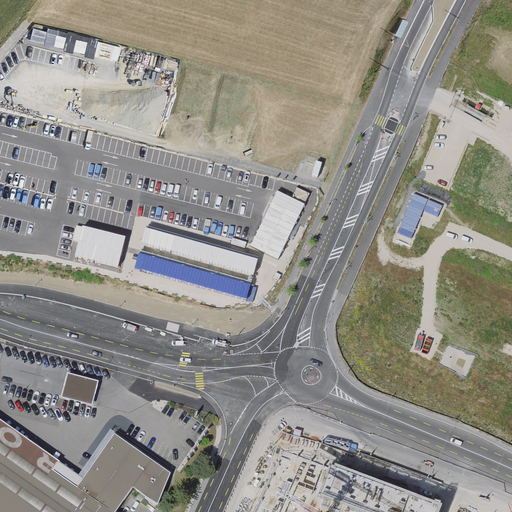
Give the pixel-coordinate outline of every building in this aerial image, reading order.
[(116,63),(120,46),(72,33),(71,37),(35,27),(31,40),(116,63)] [(324,180),(328,165),(311,160),(307,174),(324,180)] [(305,204),(277,190),(251,246),(278,259),(305,204)] [(414,194),(398,233),(412,239),(423,212),(439,218),(444,206),(414,194)] [(119,266),(126,236),(83,225),(82,227),(77,225),(73,240),(78,241),(75,255),(119,266)] [(258,258),(146,227),(141,242),(254,273),(258,258)] [(250,284),(139,252),(135,267),(246,299),(250,284)] [(51,354),(20,347),(11,384),(96,406),(102,379),(69,372),(51,354)] [(0,419),(0,511),(121,511),(138,489),(162,505),(181,477),(119,434),(80,488),(69,481),(75,472),(0,419)] [(372,511),(438,511),(443,502),(315,462),(296,457),(283,453),(256,511),(309,511),(318,493),(372,511)]
